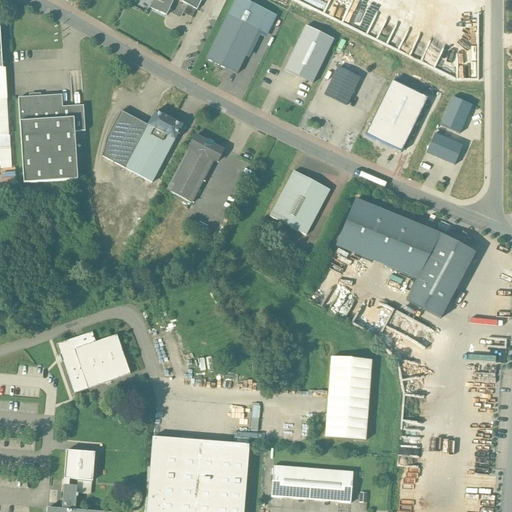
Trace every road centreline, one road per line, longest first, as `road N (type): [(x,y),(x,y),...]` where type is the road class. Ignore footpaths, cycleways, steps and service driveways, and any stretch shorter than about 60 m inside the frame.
road 1 (unclassified): [(34,0),(239,112),(493,225)]
road 2 (unclassified): [(496,0),(493,225)]
road 3 (unknown): [(62,13),(72,140)]
